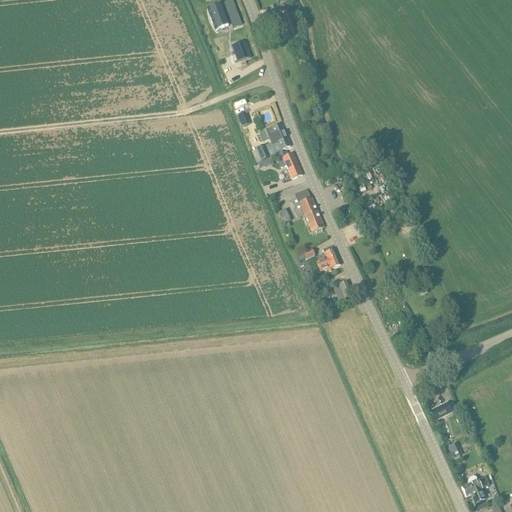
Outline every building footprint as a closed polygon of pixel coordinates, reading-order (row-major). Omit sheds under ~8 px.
[(221,7),(209,12),(221,39),(232,34),(230,29),(235,27),(238,34),(247,31),(234,2),(228,4),(222,8),(221,7)] [(271,7),(269,8),(260,12),(269,33),(280,28),(271,7)] [(297,30),(291,12),(281,17),(288,34),(297,30)] [(245,112),(237,115),(242,128),(250,125),(245,112)] [(282,151),(290,147),(281,125),(265,132),(270,144),(266,146),(256,150),(261,162),(271,159),(275,157),(283,153),(282,151)] [(287,183),(293,180),(302,176),(293,154),(288,156),(286,152),(283,153),(275,157),(280,168),(286,166),(290,177),(285,179),(287,183)] [(368,169),(355,175),(359,184),(372,179),(368,169)] [(307,190),(298,194),(297,195),(298,198),(293,200),(300,217),(305,214),(313,233),(324,229),(307,190)] [(291,222),(286,210),(278,214),(283,225),(291,222)] [(324,255),(315,259),(316,263),(316,265),(336,256),(332,247),(323,251),(324,255)] [(312,250),(297,256),(299,262),(314,256),(312,250)] [(330,270),(331,270),(340,265),(336,256),(316,265),(320,273),(330,269),(330,270)] [(310,287),(313,295),(326,290),(322,282),(310,287)] [(338,302),(344,299),(354,295),(348,282),(332,289),(338,302)] [(447,404),(430,412),(434,422),(452,414),(447,404)] [(469,432),(462,436),(465,443),(473,439),(469,432)] [(448,449),(454,460),(459,457),(454,446),(448,449)] [(468,482),(469,485),(461,488),(465,497),(471,495),(475,505),(485,500),(481,490),(489,487),(485,478),(477,481),(476,478),(473,477),(469,479),(468,482)]
